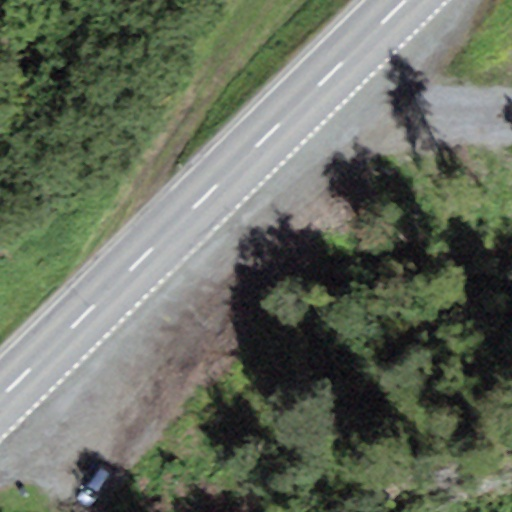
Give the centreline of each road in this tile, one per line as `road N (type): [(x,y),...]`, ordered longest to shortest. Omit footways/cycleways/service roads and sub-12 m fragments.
road 1 (primary): [(401,0),(0,392)]
road 2 (track): [(111,281),(98,511)]
road 3 (track): [(511,80),(363,39)]
